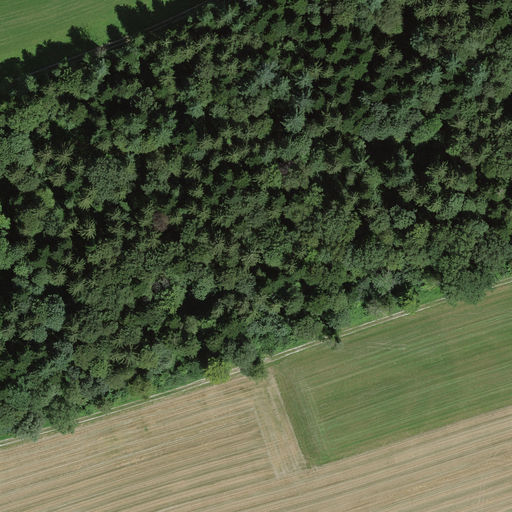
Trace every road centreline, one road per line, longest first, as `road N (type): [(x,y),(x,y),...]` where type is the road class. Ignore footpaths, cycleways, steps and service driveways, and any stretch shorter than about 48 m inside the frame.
road 1 (track): [(0,126),(93,157),(236,146),(351,149),(421,128),(511,25)]
road 2 (track): [(0,443),(511,278)]
road 3 (track): [(213,0),(0,87)]
